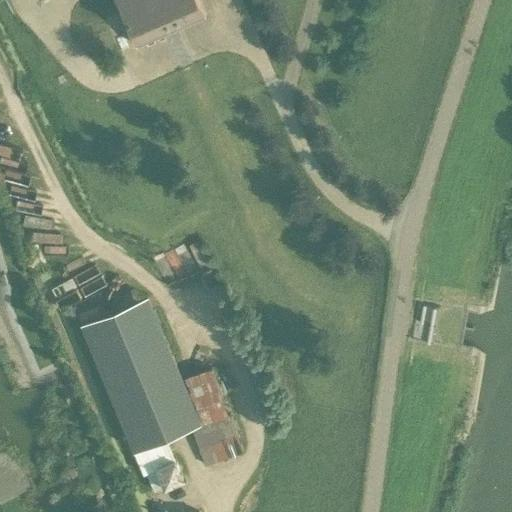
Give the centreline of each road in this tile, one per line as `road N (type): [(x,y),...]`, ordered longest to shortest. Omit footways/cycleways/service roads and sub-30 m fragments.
road 1 (tertiary): [(374,511),(411,239),(486,0)]
road 2 (unknown): [(411,239),(383,237),(336,211),(294,149),(285,77),(296,0)]
